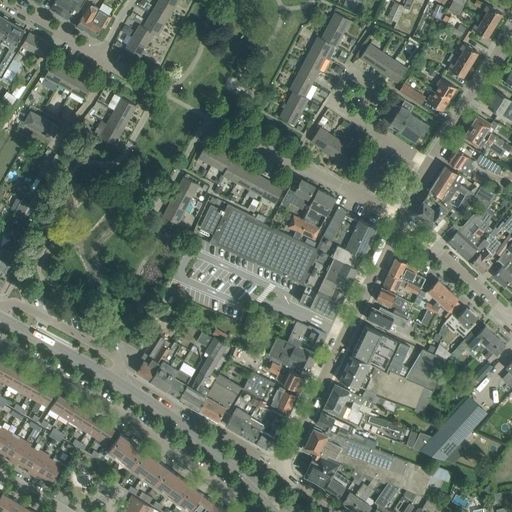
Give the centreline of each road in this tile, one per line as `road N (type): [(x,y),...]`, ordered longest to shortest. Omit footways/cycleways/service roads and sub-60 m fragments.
road 1 (residential): [(0,340),(168,445),(248,511)]
road 2 (residential): [(281,467),(401,217)]
road 3 (residential): [(150,86),(10,0)]
road 4 (unknown): [(58,144),(99,84),(106,37),(125,0)]
road 5 (residential): [(118,384),(110,353),(23,303),(12,302),(2,317)]
road 6 (residential): [(430,165),(511,30)]
road 7 (residential): [(507,323),(493,300),(401,217)]
road 8 (secondary): [(118,384),(2,317)]
road 9 (residential): [(401,217),(289,161)]
road 10 (residential): [(430,165),(331,96)]
